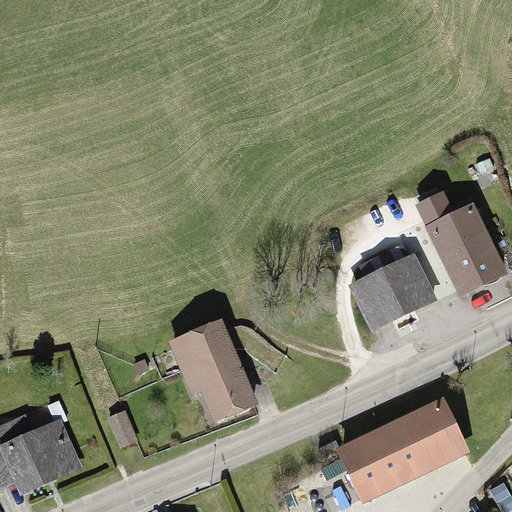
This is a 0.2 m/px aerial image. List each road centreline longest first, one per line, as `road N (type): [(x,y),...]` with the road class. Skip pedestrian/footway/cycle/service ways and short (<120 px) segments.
road 1 (tertiary): [(88,511),(511,321)]
road 2 (track): [(181,155),(256,321),(373,389)]
